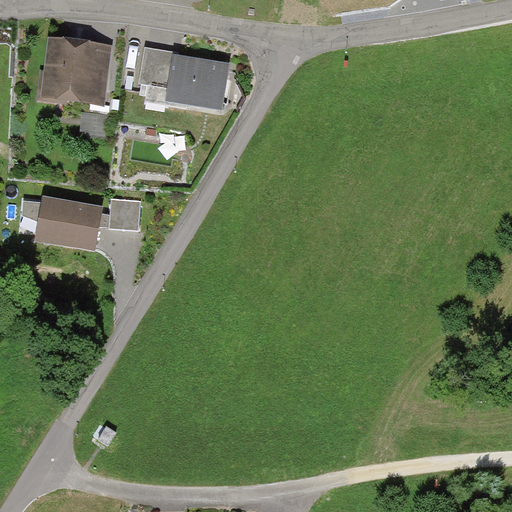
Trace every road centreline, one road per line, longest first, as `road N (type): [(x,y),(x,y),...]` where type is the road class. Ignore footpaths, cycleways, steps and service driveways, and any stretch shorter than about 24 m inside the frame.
road 1 (residential): [(44,462),(278,72),(281,40)]
road 2 (unclassified): [(0,11),(120,11),(281,40)]
road 3 (residential): [(44,462),(71,479),(164,496),(286,492),(289,511)]
road 4 (unclassified): [(281,40),(511,7)]
road 5 (track): [(511,461),(404,469),(286,492)]
